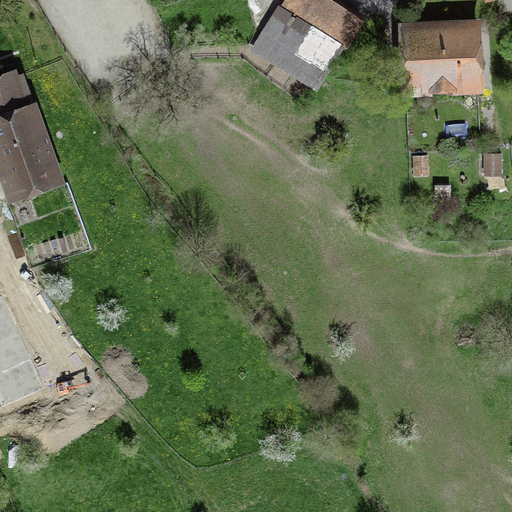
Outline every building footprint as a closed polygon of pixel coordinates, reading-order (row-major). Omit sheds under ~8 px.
[(376,24),(338,0),(284,0),(280,6),(346,48),(357,54),(376,24)] [(278,4),(251,48),(319,91),(346,48),(280,6),(278,4)] [(487,89),(485,15),(400,17),(402,92),(487,89)] [(44,131),(34,134),(13,75),(0,79),(0,176),(7,195),(60,176),(44,131)] [(0,303),(20,291),(0,259),(0,303)]
